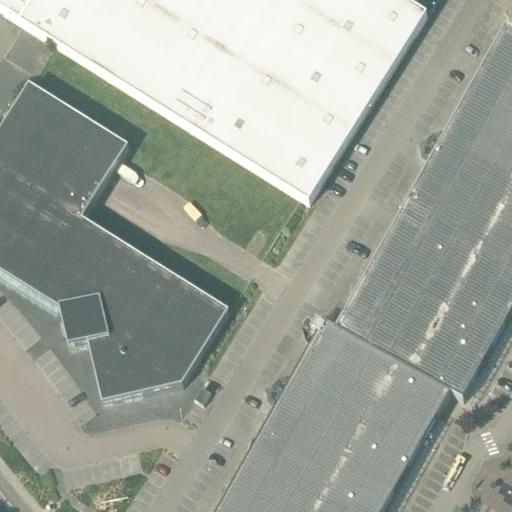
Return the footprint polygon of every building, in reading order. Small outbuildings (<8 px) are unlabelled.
[(0,0),(0,24),(319,209),(431,16),(404,0),(0,0)] [(511,33),(506,30),(407,207),(511,266),(511,33)] [(30,90),(0,138),(0,276),(60,315),(69,355),(89,350),(103,410),(143,401),(183,391),(197,369),(230,317),(83,225),(129,152),(30,90)] [(365,283),(492,354),(510,322),(508,318),(511,311),(511,266),(407,207),(365,283)] [(337,333),(451,398),(463,405),(481,372),(480,368),(484,361),(488,360),(492,354),(365,283),(337,333)] [(281,402),(408,473),(426,441),(425,437),(429,431),(433,430),(451,398),(337,333),(324,326),(281,402)] [(211,396),(202,391),(194,403),(203,409),(211,396)] [(225,502),(242,511),(386,511),(408,473),(281,402),(225,502)] [(242,511),(225,502),(219,511),(242,511)]
